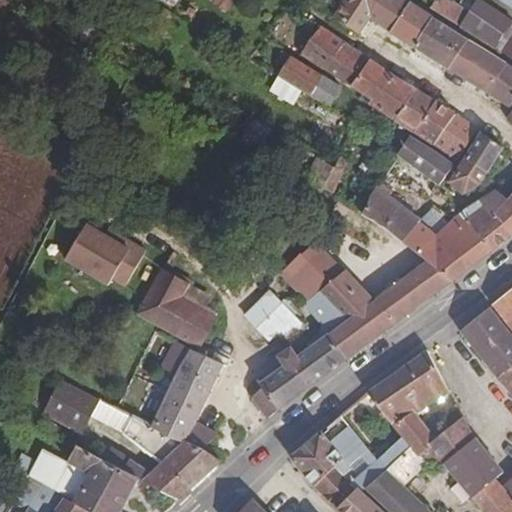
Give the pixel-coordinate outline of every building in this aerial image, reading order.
[(226,12),(233,0),(216,0),(214,4),(226,12)] [(377,24),(392,0),(345,0),(335,18),(359,33),(369,19),(377,24)] [(390,32),(409,4),(402,0),(392,0),(377,24),(390,32)] [(461,26),(496,49),(511,24),(511,23),(511,21),(477,0),(476,0),(471,8),(457,0),(436,0),(432,7),(460,24),(461,26)] [(511,0),(497,0),(511,9),(511,0)] [(413,47),(431,18),(427,15),(409,4),(390,32),(413,47)] [(446,68),(465,40),(431,18),(413,47),(446,68)] [(496,49),(511,58),(511,24),(496,49)] [(327,71),(344,43),(321,28),(303,55),(327,71)] [(458,76),(477,47),(465,40),(446,68),(458,76)] [(415,89),(344,43),(327,71),(362,94),(371,100),(369,104),(395,120),(415,89)] [(503,63),(477,47),(458,76),(484,92),(503,63)] [(291,56),(278,76),(329,107),(341,87),(291,56)] [(511,69),(503,63),(484,92),(510,108),(511,104),(511,69)] [(414,133),(435,102),(415,89),(395,120),(410,130),(414,133)] [(359,98),(369,104),(371,100),(362,94),(359,98)] [(433,145),(454,114),(435,102),(414,133),(433,145)] [(456,160),(476,130),(454,114),(433,145),(456,160)] [(254,120),(241,142),(258,152),(270,130),(254,120)] [(502,148),(481,133),(450,182),(463,193),(482,182),(502,148)] [(439,185),(453,165),(410,137),(399,155),(439,185)] [(320,189),(333,167),(317,158),(304,179),(320,189)] [(438,237),(434,235),(426,227),(377,187),(362,214),(393,233),(422,257),(438,237)] [(492,214),(507,199),(494,190),(480,199),(492,214)] [(511,193),(507,199),(492,214),(511,235),(511,193)] [(457,215),(491,253),(511,237),(511,235),(492,214),(480,199),(457,215)] [(491,253),(457,215),(434,235),(438,237),(422,257),(427,261),(453,281),(491,253)] [(129,248),(105,234),(85,223),(64,260),(109,286),(112,279),(126,287),(147,251),(132,243),(129,248)] [(108,229),(105,234),(129,248),(132,243),(108,229)] [(293,287),(329,256),(315,241),(279,272),(293,287)] [(329,256),(293,287),(308,302),(318,293),(344,271),(329,256)] [(328,334),(347,359),(453,281),(427,261),(373,300),(345,321),(332,331),(328,334)] [(139,315),(196,346),(199,347),(217,317),(181,297),(188,284),(163,270),(139,315)] [(344,271),(318,293),(345,321),(373,300),(344,271)] [(508,325),(511,321),(511,288),(491,306),(508,325)] [(269,342),(278,333),(295,316),(298,314),(267,290),(243,316),(269,342)] [(345,321),(318,293),(308,302),(304,305),(332,331),(345,321)] [(511,335),(490,307),(459,332),(499,377),(511,366),(511,335)] [(295,316),(278,333),(285,341),(303,324),(295,316)] [(317,341),(297,357),(294,358),(313,385),(347,359),(328,334),(317,341)] [(185,442),(203,451),(217,434),(213,431),(198,421),(224,367),(193,351),(189,349),(173,342),(161,368),(176,376),(151,426),(182,443),(185,442)] [(294,358),(297,357),(291,348),(278,357),(283,367),(294,358)] [(395,427),(416,414),(448,391),(425,352),(368,393),(395,427)] [(279,410),(313,385),(294,358),(283,367),(260,385),(262,389),(279,410)] [(511,366),(499,377),(511,392),(511,366)] [(95,397),(63,380),(46,416),(80,433),(98,398),(95,397)] [(251,399),(268,420),(279,410),(262,389),(251,399)] [(448,427),(462,418),(457,409),(447,415),(448,427)] [(436,439),(416,414),(395,427),(402,436),(410,448),(417,457),(436,439)] [(182,443),(151,426),(132,417),(125,434),(162,463),(142,481),(180,501),(221,462),(203,451),(185,442),(182,443)] [(372,456),(340,417),(325,429),(350,460),(359,454),(365,461),(372,456)] [(417,457),(444,465),(475,438),(462,418),(448,427),(450,428),(436,439),(417,457)] [(313,486),(335,467),(342,460),(320,433),(290,458),(313,486)] [(375,460),(386,471),(410,448),(402,436),(375,460)] [(475,438),(444,465),(484,511),(511,511),(511,496),(502,486),(496,478),(502,472),(475,438)] [(89,475),(73,503),(91,511),(119,511),(138,479),(76,447),(68,463),(89,475)] [(410,448),(386,471),(404,489),(424,469),(432,475),(444,465),(417,457),(410,448)] [(364,489),(386,471),(375,460),(350,483),(358,490),(360,492),(364,489)] [(350,483),(335,467),(313,486),(335,509),(358,490),(350,483)] [(386,471),(364,489),(388,511),(428,511),(404,489),(386,471)] [(31,481),(41,486),(44,488),(49,479),(35,472),(31,481)] [(511,477),(502,486),(511,496),(511,477)] [(15,505),(26,511),(41,486),(31,481),(30,480),(15,505)] [(91,511),(73,503),(44,488),(41,486),(26,511),(25,511),(91,511)] [(381,511),(360,492),(358,490),(335,509),(338,511),(381,511)] [(263,511),(252,500),(241,511),(263,511)]
